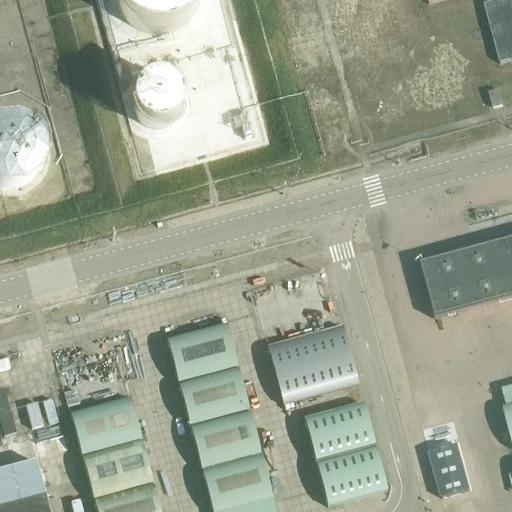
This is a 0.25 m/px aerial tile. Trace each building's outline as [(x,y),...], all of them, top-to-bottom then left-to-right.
[(511,0),(489,0),(501,46),(511,43),(511,0)] [(135,50),(119,91),(156,105),(172,65),(135,50)] [(0,184),(12,186),(23,183),(33,176),(40,167),(43,155),(42,144),(37,133),(29,124),(18,119),(7,118),(0,119),(0,184)] [(436,320),(511,299),(511,240),(421,265),(436,320)] [(172,378),(231,362),(220,319),(160,336),(172,378)] [(189,426),(248,410),(237,367),(177,384),(189,426)] [(80,454),(140,438),(128,395),(68,412),(80,454)] [(314,463),(374,447),(363,406),(303,421),(314,463)] [(511,406),(503,409),(511,441),(511,406)] [(63,410),(51,412),(57,436),(68,433),(63,410)] [(34,440),(46,437),(39,414),(27,418),(34,440)] [(200,471),(260,455),(249,414),(190,429),(200,471)] [(93,502),(153,485),(141,443),(81,459),(93,502)] [(326,509),(386,493),(375,452),(315,467),(326,509)] [(211,511),(227,511),(272,500),(260,457),(201,473),(211,511)] [(95,511),(159,511),(153,487),(93,503),(95,511)] [(48,511),(45,499),(0,510),(0,511),(48,511)]
